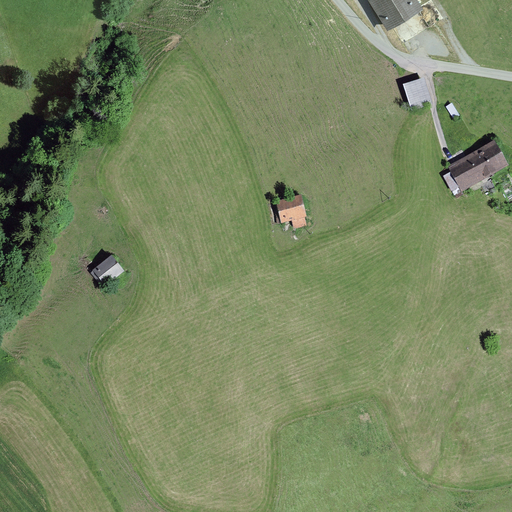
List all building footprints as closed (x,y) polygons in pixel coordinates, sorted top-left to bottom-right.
[(411,0),(371,0),(387,27),(417,11),(411,0)] [(424,80),(404,87),(412,112),(432,105),(424,80)] [(491,145),(445,170),(458,193),(504,168),(491,145)] [(283,223),(294,220),(296,228),(310,225),(304,195),(278,200),(283,223)] [(108,259),(88,274),(100,290),(121,275),(108,259)]
